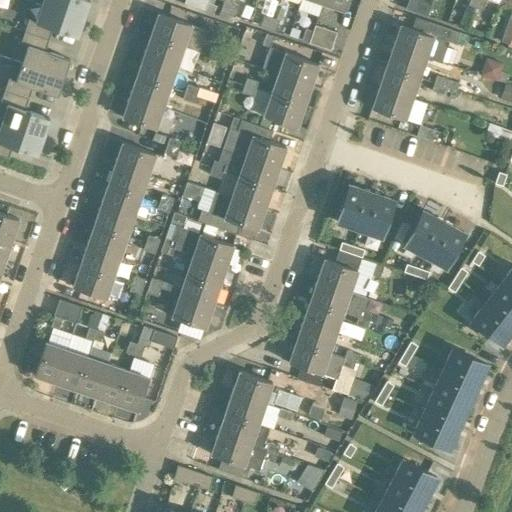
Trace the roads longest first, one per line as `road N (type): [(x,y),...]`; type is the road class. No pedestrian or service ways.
road 1 (residential): [(156,449),(188,361),(237,346),(260,324),(321,147)]
road 2 (residential): [(59,206),(122,0)]
road 3 (residential): [(0,386),(59,206)]
road 4 (residential): [(478,202),(321,147)]
road 5 (residential): [(156,449),(0,398)]
road 6 (residential): [(321,147),(372,0)]
road 7 (residential): [(463,511),(511,393)]
